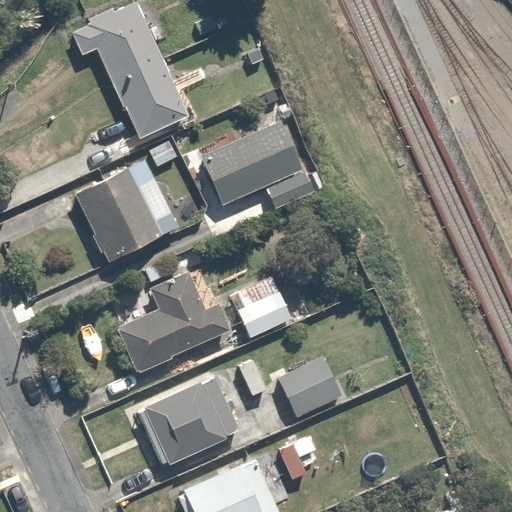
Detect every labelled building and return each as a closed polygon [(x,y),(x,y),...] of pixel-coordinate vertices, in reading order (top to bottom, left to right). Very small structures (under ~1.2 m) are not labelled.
[(180,114),(132,0),(127,0),(62,27),(74,55),(92,47),(129,135),(180,114)] [(214,208),(256,189),(267,213),(309,193),(298,169),(275,118),(190,156),(214,208)] [(132,151),(61,187),(98,260),(156,231),(149,217),(162,210),(132,151)] [(104,339),(121,374),(222,328),(209,300),(200,304),(182,264),(142,283),(151,303),(109,322),(115,334),(104,339)] [(254,276),(219,290),(222,297),(233,293),(237,304),(228,307),(240,336),(290,315),(277,283),(271,285),(267,275),(255,280),(254,276)] [(315,349),(267,377),(290,416),(337,389),(315,349)] [(247,357),(228,367),(244,396),(262,386),(247,357)] [(129,408),(156,462),(227,426),(200,373),(129,408)] [(291,441),(270,449),(282,481),(304,473),(291,441)] [(250,455),(172,489),(181,511),(259,511),(272,507),(250,455)]
